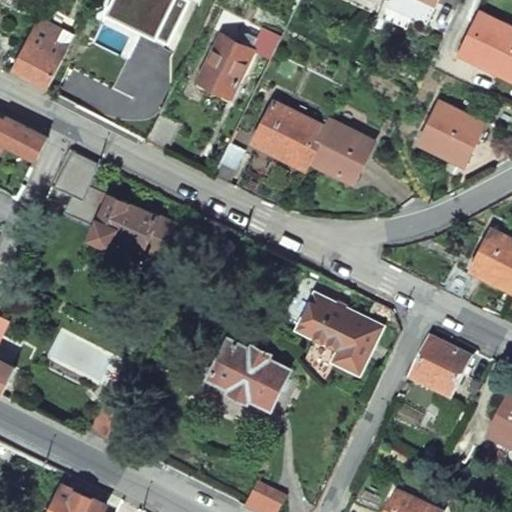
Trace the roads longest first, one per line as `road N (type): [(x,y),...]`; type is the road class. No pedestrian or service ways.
road 1 (residential): [(334,253),(69,118)]
road 2 (residential): [(425,299),(321,511)]
road 3 (residential): [(197,511),(0,410)]
road 4 (residential): [(511,175),(427,222),(334,253)]
road 5 (residential): [(69,118),(0,263)]
